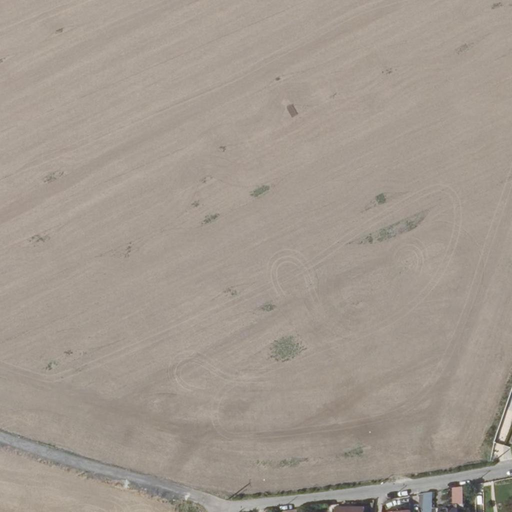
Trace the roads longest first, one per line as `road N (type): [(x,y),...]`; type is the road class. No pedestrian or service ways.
road 1 (residential): [(511,467),(226,511)]
road 2 (track): [(0,438),(234,508)]
